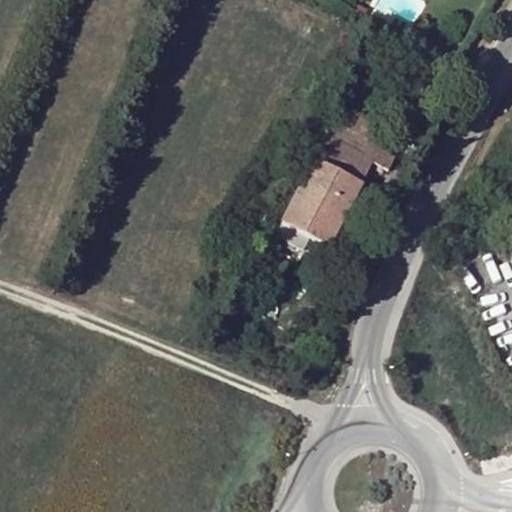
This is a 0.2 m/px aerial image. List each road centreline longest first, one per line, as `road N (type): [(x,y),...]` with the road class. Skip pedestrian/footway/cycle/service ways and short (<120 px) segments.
road 1 (unknown): [(328,431),(312,413),(0,288)]
road 2 (secondary): [(366,360),(375,319),(511,53)]
road 3 (secondary): [(444,511),(444,460),(411,423),(387,415)]
